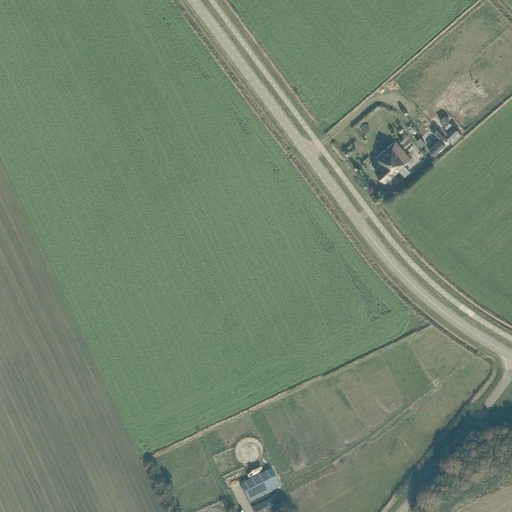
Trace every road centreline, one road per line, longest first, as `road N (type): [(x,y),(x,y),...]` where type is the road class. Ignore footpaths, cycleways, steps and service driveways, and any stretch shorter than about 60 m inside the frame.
road 1 (tertiary): [(511,358),(423,296),(383,252),(197,0)]
road 2 (unclassified): [(403,511),(511,373)]
